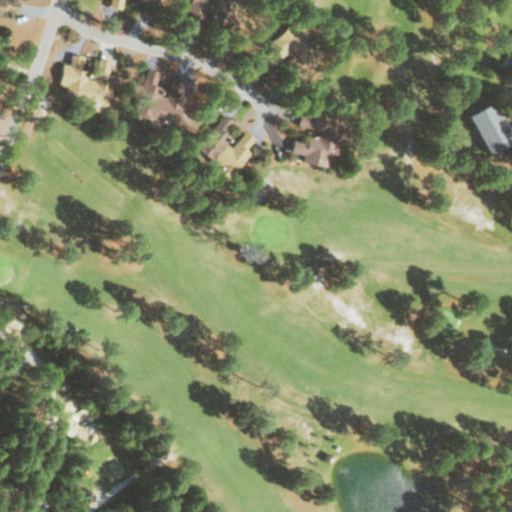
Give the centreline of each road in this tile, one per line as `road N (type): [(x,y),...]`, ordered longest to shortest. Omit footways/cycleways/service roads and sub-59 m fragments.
road 1 (residential): [(59,17),(8,153),(59,17)]
road 2 (residential): [(268,104),(206,64),(59,17)]
